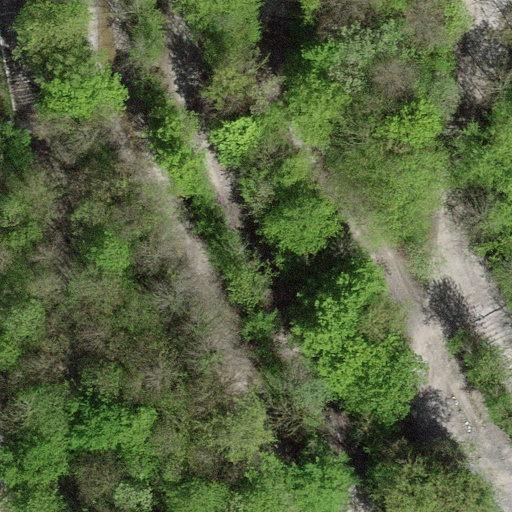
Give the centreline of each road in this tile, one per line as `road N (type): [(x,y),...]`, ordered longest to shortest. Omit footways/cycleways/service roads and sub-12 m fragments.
road 1 (track): [(511,498),(368,230),(296,118),(273,66),(273,0)]
road 2 (track): [(178,0),(182,51),(208,137),(305,346),(365,511)]
road 3 (track): [(295,511),(140,148),(107,0)]
road 4 (track): [(13,0),(57,173),(77,308),(75,511)]
road 5 (track): [(477,0),(479,29),(446,170),(448,221),(511,360)]
